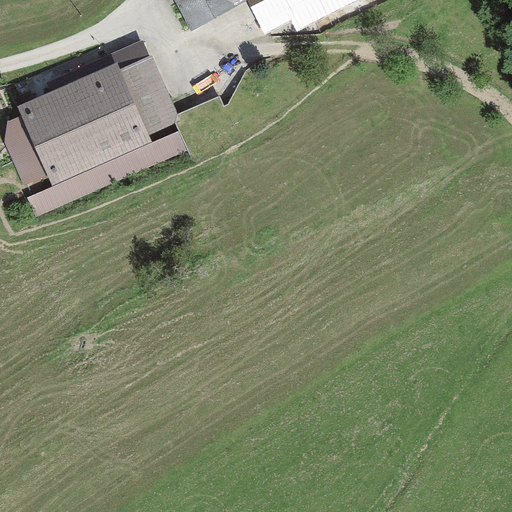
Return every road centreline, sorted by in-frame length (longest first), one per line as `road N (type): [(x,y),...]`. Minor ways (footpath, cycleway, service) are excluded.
road 1 (track): [(226,35),(269,45),(371,44),(453,74),(511,114)]
road 2 (track): [(511,318),(375,511)]
road 3 (unclassified): [(0,65),(226,35)]
